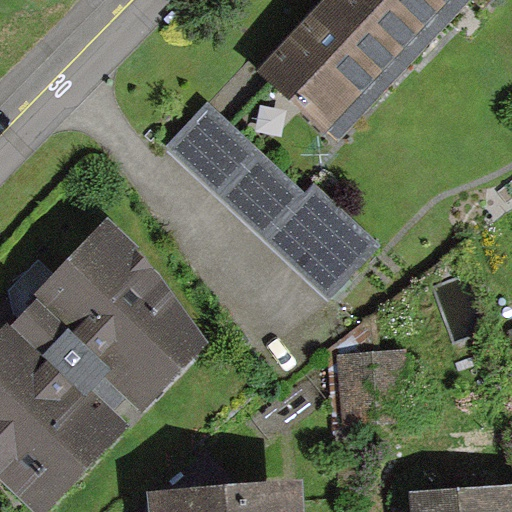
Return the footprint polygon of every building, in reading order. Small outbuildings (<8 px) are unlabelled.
[(330,0),(262,71),(332,138),(465,0),(330,0)] [(208,106),(167,150),(331,302),(381,249),(314,187),(306,196),(208,106)] [(0,339),(0,483),(30,511),(51,511),(211,346),(137,251),(110,225),(0,339)] [(406,355),(340,359),(345,426),(410,422),(406,355)] [(300,511),(299,489),(147,499),(148,511),(300,511)] [(511,511),(511,492),(407,503),(407,511),(511,511)]
